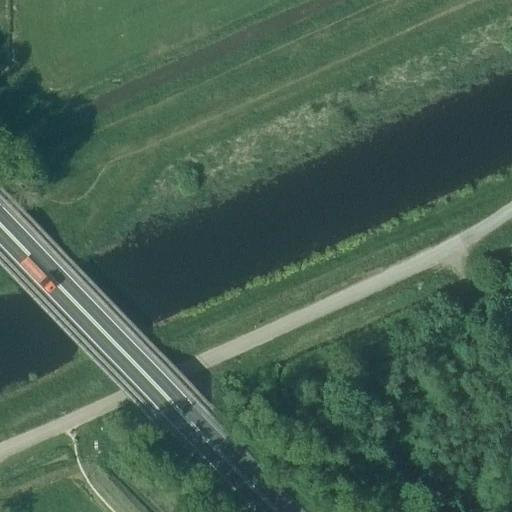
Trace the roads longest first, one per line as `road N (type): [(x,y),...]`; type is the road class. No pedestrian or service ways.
road 1 (unclassified): [(0,453),(389,280),(511,212)]
road 2 (trunk): [(277,511),(0,225)]
